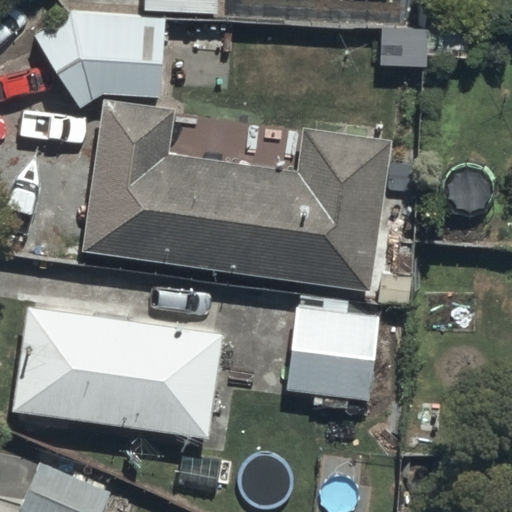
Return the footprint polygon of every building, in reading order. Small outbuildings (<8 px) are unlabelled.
[(158,86),(161,10),(71,5),(34,30),(77,103),(103,84),(158,86)] [(105,90),(85,242),(368,281),(388,133),(302,121),(296,164),(164,146),(170,99),(105,90)] [(378,310),(293,299),(285,383),(310,385),(309,399),(345,402),(346,391),(369,393),(378,310)] [(214,440),(225,332),(35,304),(17,416),(214,440)] [(96,511),(109,484),(43,454),(19,508),(28,511),(96,511)] [(511,511),(511,479),(461,478),(459,511),(511,511)]
